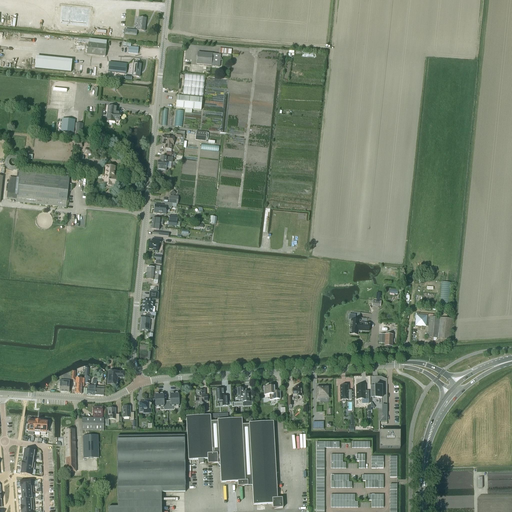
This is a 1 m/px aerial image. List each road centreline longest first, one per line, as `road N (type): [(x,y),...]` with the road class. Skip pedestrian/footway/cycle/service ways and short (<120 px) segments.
road 1 (tertiary): [(139,383),(133,333),(168,0)]
road 2 (tertiary): [(139,383),(400,364)]
road 3 (tertiary): [(1,393),(103,400),(139,383)]
